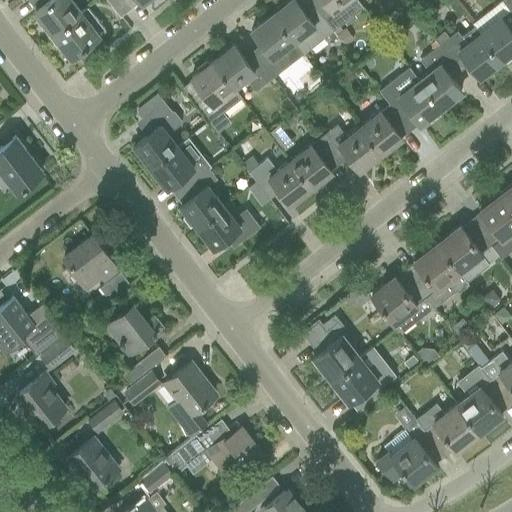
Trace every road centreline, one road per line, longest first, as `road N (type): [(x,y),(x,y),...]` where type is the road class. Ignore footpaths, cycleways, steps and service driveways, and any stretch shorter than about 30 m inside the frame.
road 1 (residential): [(232,327),(511,113)]
road 2 (residential): [(374,511),(232,327)]
road 3 (residential): [(75,127),(237,0)]
road 4 (residential): [(232,327),(109,169)]
road 5 (residential): [(0,264),(109,169)]
road 6 (residential): [(75,127),(0,26)]
